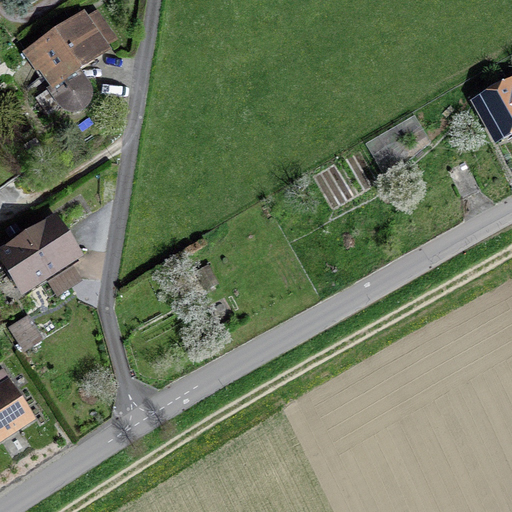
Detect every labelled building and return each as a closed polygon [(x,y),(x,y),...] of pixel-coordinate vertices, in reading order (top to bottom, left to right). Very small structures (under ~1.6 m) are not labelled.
[(82,19),(32,53),(54,85),(49,88),(60,104),(68,110),(75,111),(84,107),(89,96),(87,89),(75,71),(104,52),(103,49),(115,41),(100,19),(87,27),(82,19)] [(498,139),(511,130),(511,86),(479,104),(498,139)] [(1,256),(23,291),(76,257),(54,222),(1,256)] [(11,330),(24,350),(41,340),(28,319),(11,330)] [(0,390),(0,438),(30,419),(8,385),(0,390)]
